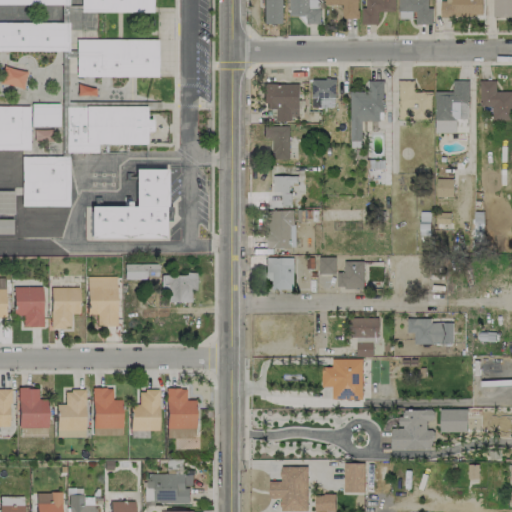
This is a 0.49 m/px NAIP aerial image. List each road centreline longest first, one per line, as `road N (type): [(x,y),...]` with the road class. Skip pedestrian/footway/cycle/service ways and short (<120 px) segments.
road 1 (tertiary): [(233,0),(230,511)]
road 2 (residential): [(233,53),(511,48)]
road 3 (residential): [(230,307),(470,301)]
road 4 (residential): [(230,358),(0,359)]
